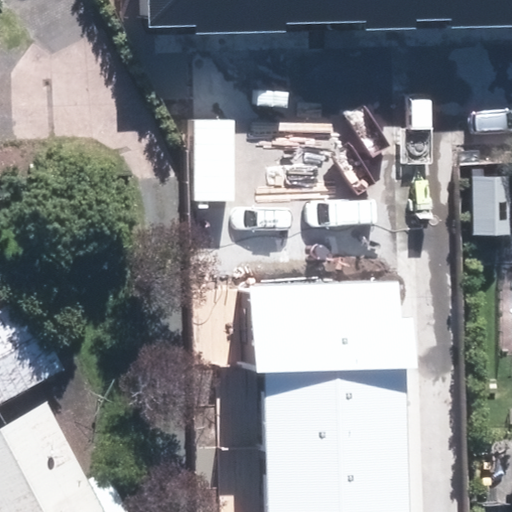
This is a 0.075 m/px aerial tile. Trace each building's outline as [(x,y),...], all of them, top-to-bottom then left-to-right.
[(147,0),(148,30),(153,30),(232,28),(231,0),(147,0)] [(231,0),(232,28),(315,26),(314,0),(231,0)] [(314,0),(315,26),(401,24),(399,0),(314,0)] [(399,0),(401,24),(487,21),(486,0),(399,0)] [(511,0),(486,0),(487,21),(511,19),(511,0)] [(254,370),(264,371),(405,366),(404,284),(252,288),(254,370)] [(0,397),(62,365),(24,295),(0,307),(0,397)] [(264,371),(266,448),(408,443),(405,366),(264,371)] [(0,511),(106,511),(46,396),(0,420),(0,511)] [(266,448),(268,511),(410,511),(408,443),(266,448)]
